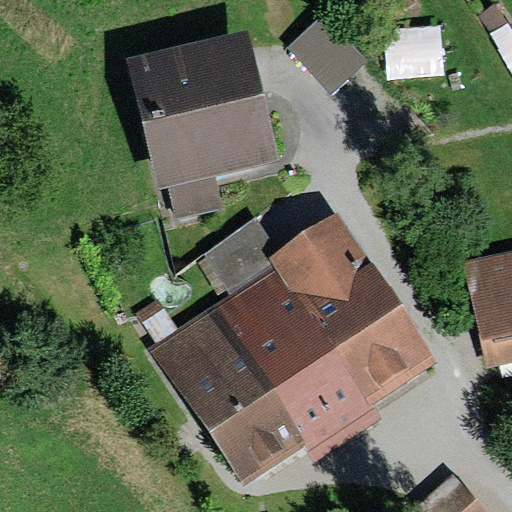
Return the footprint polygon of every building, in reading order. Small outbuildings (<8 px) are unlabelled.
[(367,65),(326,19),(292,52),(331,100),(367,65)] [(280,175),(248,44),(126,68),(161,204),(174,200),(181,227),(228,217),(223,188),(280,175)] [(434,371),(340,223),(279,260),(257,222),(208,257),(234,298),(152,353),(247,495),(306,454),(316,469),(379,425),(368,413),(434,371)] [(511,254),(462,266),(486,370),(511,364),(511,254)] [(484,511),(455,478),(420,511),(484,511)]
